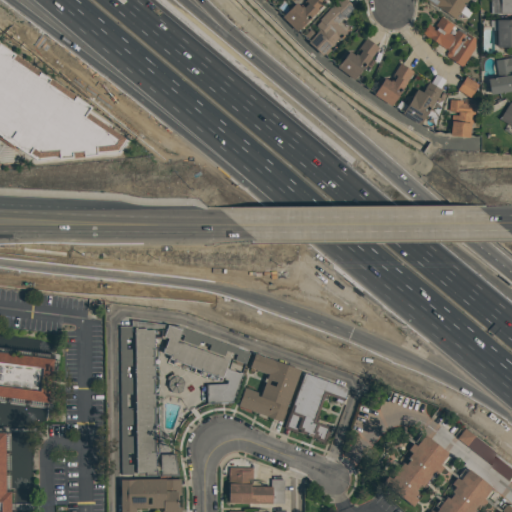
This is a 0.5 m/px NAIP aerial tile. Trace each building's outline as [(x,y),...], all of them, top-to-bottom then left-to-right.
[(325,4),(321,0),(308,0),(300,8),(296,3),(281,16),(296,32),(325,4)] [(336,0),(314,27),(318,31),(308,43),(323,56),(344,32),(338,26),(354,7),(345,0),(336,0)] [(467,0),(426,0),(426,1),(455,20),(467,0)] [(511,12),(511,0),(489,0),(490,13),(511,12)] [(448,51),(444,57),(462,67),(477,40),(439,18),(434,28),(427,24),(421,35),(448,51)] [(496,48),(511,48),(511,19),(495,20),(496,48)] [(355,56),(348,52),(336,68),(354,81),(378,47),(367,39),(355,56)] [(113,157),(125,138),(89,116),(88,106),(76,98),(69,98),(63,95),(63,89),(39,74),(43,74),(0,47),(0,137),(26,154),(30,154),(38,159),(113,157)] [(496,75),(511,74),(511,58),(496,59),(496,75)] [(391,107),(413,72),(401,64),(389,81),(384,78),(372,96),(391,107)] [(511,75),(484,79),(485,95),(511,92),(511,75)] [(478,85),(465,77),(457,90),(470,98),(478,85)] [(416,89),(401,115),(420,126),(441,91),(426,82),(420,92),(416,89)] [(473,101),(449,99),(448,114),(451,114),(450,137),(471,138),(473,101)] [(499,124),(511,128),(511,104),(507,103),(499,124)] [(174,325),(251,353),(233,402),(206,403),(206,385),(224,385),(226,380),(159,353),(165,339),(152,339),(152,472),(123,472),(123,330),(136,330),(136,325),(174,325)] [(0,353),(49,361),(49,388),(47,405),(0,398),(0,353)] [(280,423),(237,407),(244,390),(260,396),(267,378),(247,371),(253,355),(299,373),(280,423)] [(348,390),(343,402),(325,395),(315,422),(331,427),(325,443),(284,428),(304,374),(348,390)] [(171,391),(167,386),(168,380),(173,376),(179,377),(183,383),(182,389),(177,392),(171,391)] [(511,477),(510,480),(455,438),(462,428),(511,467),(511,477)] [(0,511),(0,432),(4,432),(5,491),(10,491),(10,511),(0,511)] [(426,435),(450,454),(440,467),(443,469),(437,477),(433,474),(422,489),(419,487),(414,493),(416,495),(413,499),(416,502),(412,508),(385,487),(402,466),(405,468),(410,461),(407,459),(411,455),(407,452),(412,446),(415,448),(426,435)] [(173,454),(176,474),(161,475),(159,454),(173,454)] [(249,468),(249,485),(268,485),(269,480),(282,480),(282,504),(227,503),(228,468),(249,468)] [(488,487),(468,511),(433,511),(445,498),(447,500),(451,495),(449,493),(467,470),(488,487)] [(180,481),(180,511),(163,511),(134,511),(121,511),(121,482),(180,481)] [(511,511),(511,505),(507,502),(499,511),(511,511)]
